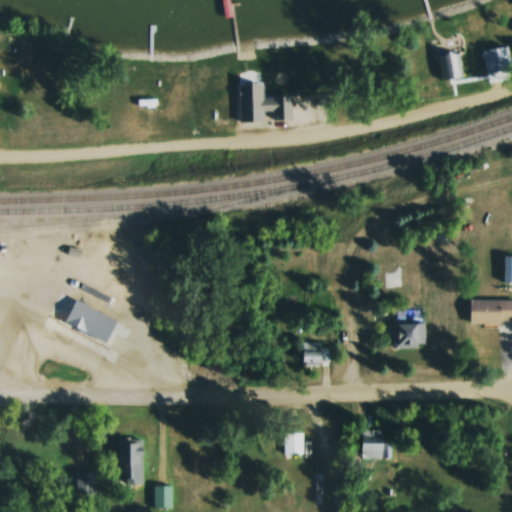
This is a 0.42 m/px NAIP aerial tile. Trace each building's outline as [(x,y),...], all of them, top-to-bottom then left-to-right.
[(452,52),(436,56),(441,81),(458,77),(452,52)] [(511,282),(511,257),(500,258),(500,282),(511,282)] [(113,320),(71,298),(58,322),(101,344),(113,320)] [(511,300),(465,301),(466,325),(511,324),(511,300)] [(395,311),(395,323),(389,324),(390,349),(422,348),(421,322),(421,311),(395,311)] [(300,366),(319,366),(319,342),(300,342),(300,366)] [(380,430),(355,430),(355,458),(380,458),(380,430)] [(300,432),(281,432),(281,454),(300,454),(300,432)] [(125,464),(125,483),(141,483),(141,440),(115,440),(115,464),(125,464)] [(314,465),(292,465),(292,511),(314,511),(314,465)] [(73,471),(73,493),(93,493),(93,471),(73,471)] [(151,485),(151,507),(169,507),(169,485),(151,485)]
